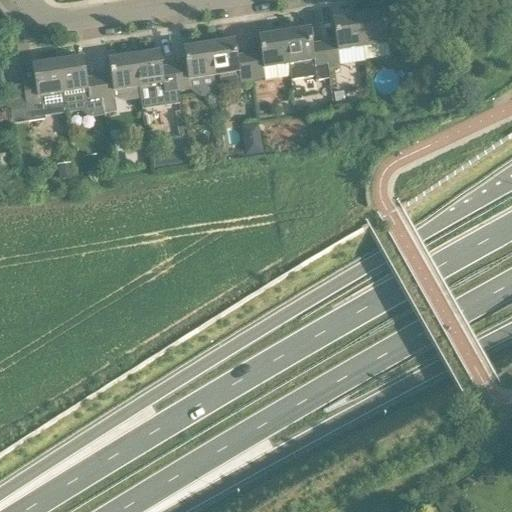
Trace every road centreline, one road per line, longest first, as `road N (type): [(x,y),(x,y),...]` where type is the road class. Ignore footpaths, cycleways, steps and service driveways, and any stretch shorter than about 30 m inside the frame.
road 1 (trunk): [(511,181),(0,493)]
road 2 (trunk): [(511,231),(30,511)]
road 3 (trunk): [(122,511),(511,287)]
road 4 (trunk): [(178,511),(511,329)]
road 5 (residential): [(28,0),(56,23),(204,0)]
